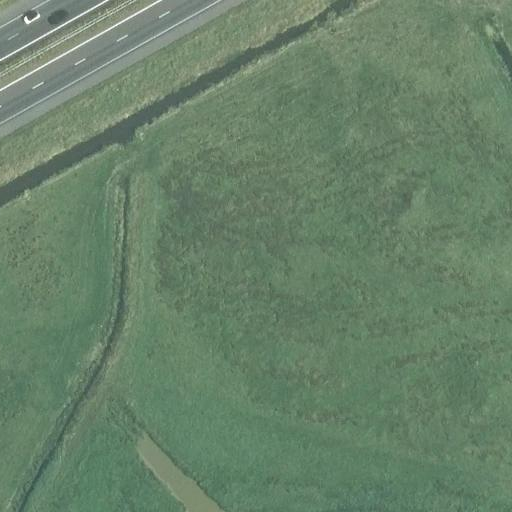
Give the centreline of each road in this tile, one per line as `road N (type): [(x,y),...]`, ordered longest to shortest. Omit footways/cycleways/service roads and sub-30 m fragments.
road 1 (track): [(511,481),(158,392),(110,387),(47,511)]
road 2 (motorway): [(0,108),(193,0)]
